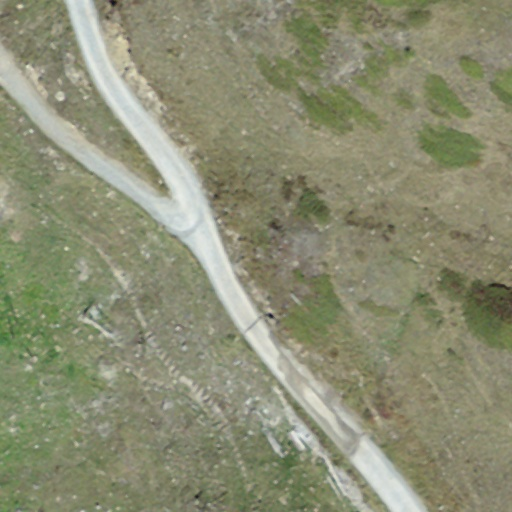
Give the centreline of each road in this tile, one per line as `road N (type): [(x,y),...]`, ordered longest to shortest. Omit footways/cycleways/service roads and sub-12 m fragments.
road 1 (track): [(213,259),(247,316),(412,511)]
road 2 (track): [(213,259),(178,172),(110,83),(78,0)]
road 3 (track): [(0,67),(213,259)]
